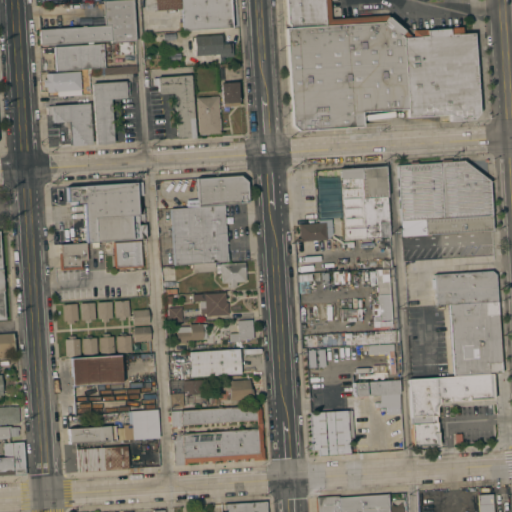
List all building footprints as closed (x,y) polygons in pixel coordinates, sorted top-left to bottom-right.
[(79,26),(79,25),(83,25),(83,26),(103,24),(101,1),(131,0),(134,40),(109,42),(108,40),(38,45),(37,29),(43,29),(79,26)] [(155,10),(154,0),(179,0),(180,9),(155,10)] [(182,31),(180,0),(230,0),(232,27),(182,31)] [(476,113),(471,119),(447,121),(447,115),(405,117),(404,109),(360,112),(361,127),(297,131),(290,125),(283,28),(287,28),(287,24),(285,24),(283,0),(327,0),(329,25),(380,22),(385,16),(402,31),(398,35),(401,37),(424,36),(424,30),(447,28),(447,34),(471,33),(476,113)] [(193,40),(191,40),(191,37),(219,36),(219,35),(220,35),(221,44),(232,43),(232,56),(219,57),(218,54),(194,56),(193,40)] [(55,71),(54,48),(103,44),(104,67),(55,71)] [(186,75),(186,68),(153,68),(153,76),(186,75)] [(57,96),(56,92),(47,92),(47,86),(43,86),(42,79),(46,79),(46,73),(79,71),(81,90),(80,90),(81,94),(57,96)] [(176,138),(173,93),(158,94),(157,85),(153,85),(153,77),(190,75),(194,137),(176,138)] [(91,84),(129,82),(130,95),(125,96),(126,98),(110,99),(113,143),(95,145),(91,84)] [(238,102),(237,102),(237,106),(222,106),(222,103),(221,103),(220,83),(237,82),(238,102)] [(219,133),(198,134),(196,97),(217,96),(219,133)] [(91,144),(70,146),(69,121),(52,122),(51,114),(47,114),(46,106),(88,103),(91,144)] [(401,236),(400,220),(397,165),(409,164),(409,162),(416,161),(417,163),(441,162),(440,160),(450,159),(450,161),(463,160),(464,160),(489,178),(488,180),(489,181),(490,192),(492,230),(401,236)] [(344,240),(340,170),(385,167),(389,236),(344,240)] [(197,208),(196,178),(239,175),(246,181),(247,205),(223,206),(197,208)] [(86,243),(83,203),(75,204),(75,201),(67,201),(66,188),(135,183),(138,225),(144,224),(145,239),(86,243)] [(224,214),(223,214),(224,225),(226,242),(225,242),(226,253),(227,262),(214,263),(192,264),(173,265),(170,216),(168,217),(168,210),(170,210),(197,208),(223,206),(224,214)] [(299,241),(298,224),(325,222),(326,239),(299,241)] [(388,238),(389,248),(384,249),(385,251),(381,251),(380,250),(378,239),(388,238)] [(114,269),(112,243),(114,242),(140,240),(140,241),(143,267),(114,269)] [(86,260),(82,260),(82,268),(59,270),(58,253),(60,253),(60,244),(85,242),(86,260)] [(245,281),(235,282),(235,287),(227,287),(227,282),(221,283),(220,273),(216,273),(215,265),(220,264),(244,262),(245,281)] [(214,263),(214,271),(192,272),(192,264),(214,263)] [(391,319),(378,320),(378,316),(373,317),(372,304),(378,304),(375,270),(388,269),(391,319)] [(448,304),(435,305),(434,288),(431,289),(430,280),(433,279),(433,274),(491,271),(495,274),(497,301),(448,304)] [(200,314),(199,301),(192,301),(191,294),(224,292),(225,303),(227,303),(228,315),(205,316),(205,314),(200,314)] [(127,300),(129,316),(114,317),(113,301),(127,300)] [(110,301),(111,318),(107,318),(108,321),(101,322),(101,318),(97,318),(96,302),(110,301)] [(497,301),(501,373),(491,374),(452,377),(448,304),(497,301)] [(93,302),(94,319),(90,319),(90,322),(85,322),(85,320),(80,320),(79,303),(93,302)] [(76,303),(77,320),(73,320),(73,323),(67,324),(67,321),(63,321),(62,304),(76,303)] [(181,307),(181,322),(168,322),(167,308),(181,307)] [(148,309),(149,323),(132,324),(131,310),(148,309)] [(237,333),(236,320),(251,319),(252,335),(250,339),(239,340),(239,341),(229,342),(228,333),(237,333)] [(189,326),(189,324),(206,323),(206,339),(185,340),(185,343),(177,343),(176,327),(189,326)] [(149,326),(150,341),(133,342),(133,337),(131,337),(131,332),(133,332),(132,327),(149,326)] [(98,337),(102,337),(102,334),(108,333),(108,336),(113,336),(114,353),(99,354),(98,337)] [(115,336),(120,336),(120,333),(125,333),(126,335),(130,335),(131,352),(116,353),(115,336)] [(0,334),(12,334),(13,352),(10,352),(10,357),(0,357),(0,334)] [(370,334),(370,344),(367,344),(367,354),(389,354),(390,345),(375,344),(375,334),(370,334)] [(64,339),(68,339),(68,336),(74,335),(74,339),(78,338),(79,355),(65,356),(64,339)] [(96,354),(82,355),(81,338),(85,338),(85,336),(91,335),(91,337),(95,337),(96,354)] [(238,348),(240,374),(191,377),(189,352),(238,348)] [(70,358),(119,355),(121,383),(71,386),(70,358)] [(493,399),(439,402),(435,407),(436,416),(434,416),(435,422),(436,422),(437,432),(437,431),(438,445),(413,447),(412,424),(426,423),(426,416),(422,416),(421,415),(411,416),(409,380),(452,377),(491,374),(493,399)] [(249,379),(249,389),(252,388),(252,399),(229,400),(228,380),(249,379)] [(174,391),(170,392),(169,381),(178,381),(182,381),(201,380),(202,393),(187,394),(187,391),(182,391),(182,390),(181,390),(182,393),(183,406),(170,407),(169,394),(174,393),(174,391)] [(398,406),(380,407),(379,395),(354,396),(353,383),(398,380),(399,394),(398,394),(398,406)] [(172,439),(174,439),(174,434),(177,434),(177,433),(182,432),(182,433),(256,429),(256,420),(181,425),(181,426),(171,426),(170,410),(259,405),(259,408),(260,408),(262,448),(263,448),(264,460),(253,460),(253,458),(247,458),(247,461),(244,461),(244,459),(236,459),(236,461),(233,461),(233,459),(224,460),(224,462),(221,462),(221,460),(213,461),(213,463),(211,463),(211,461),(201,461),(201,464),(199,464),(198,462),(185,463),(186,465),(174,465),(172,439)] [(0,407),(18,406),(19,423),(0,424),(0,407)] [(158,438),(132,439),(130,411),(156,409),(158,438)] [(318,455),(318,449),(313,449),(310,412),(352,410),(353,440),(348,440),(349,453),(318,455)] [(114,425),(114,428),(117,428),(118,440),(68,443),(67,429),(114,425)] [(0,427),(10,427),(18,427),(18,430),(17,430),(18,435),(8,436),(8,438),(0,438),(0,457),(6,457),(6,455),(3,455),(2,443),(22,441),(24,475),(0,476),(0,427)] [(126,446),(127,469),(78,472),(76,449),(126,446)] [(418,491),(433,490),(433,500),(418,501),(418,491)] [(338,497),(387,494),(388,511),(316,511),(315,497),(337,496),(338,496),(338,497)] [(491,511),(470,511),(470,509),(477,509),(476,495),(490,494),(491,511)] [(266,501),(266,511),(223,511),(223,504),(266,501)]
